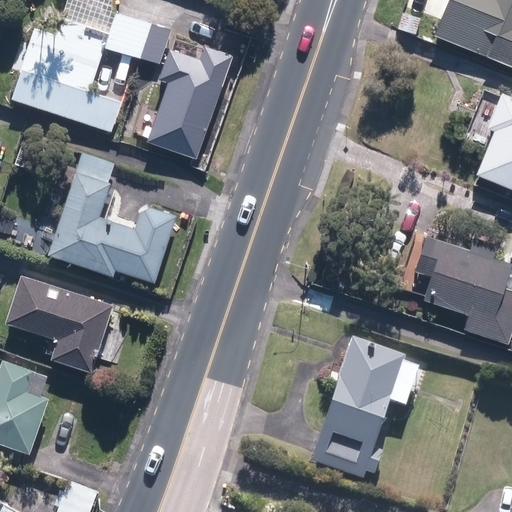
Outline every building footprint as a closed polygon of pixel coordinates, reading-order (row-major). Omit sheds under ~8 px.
[(511,0),(444,0),(431,34),(511,66),(511,0)] [(123,103),(90,93),(104,48),(159,65),(171,30),(114,12),(108,33),(61,18),(56,35),(34,28),(21,70),(20,70),(10,100),(113,132),(123,103)] [(200,60),(169,50),(159,80),(167,83),(147,142),(197,159),(232,57),(204,47),(200,60)] [(0,94),(5,96),(12,72),(0,68),(0,94)] [(511,188),(511,97),(504,95),(473,174),(511,188)] [(113,277),(115,271),(121,273),(136,278),(154,284),(176,216),(143,205),(135,229),(127,227),(127,226),(99,217),(116,166),(82,154),(48,255),(74,264),(113,277)] [(409,268),(430,275),(422,296),(466,313),(462,325),(506,341),(511,325),(511,290),(500,285),(508,264),(422,232),(409,268)] [(49,357),(89,370),(111,304),(18,273),(2,320),(56,338),(49,357)] [(401,355),(350,339),(310,465),(361,481),(401,355)] [(33,369),(1,357),(0,359),(0,442),(28,452),(47,397),(25,389),(33,369)] [(92,511),(100,494),(67,481),(54,511),(92,511)]
